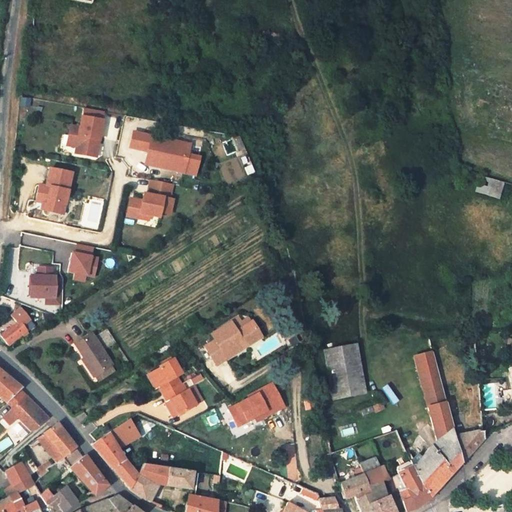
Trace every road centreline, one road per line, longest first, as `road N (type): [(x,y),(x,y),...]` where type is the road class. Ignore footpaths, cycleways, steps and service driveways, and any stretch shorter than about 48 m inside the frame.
road 1 (residential): [(120,169),(104,237),(22,224),(0,229)]
road 2 (tertiary): [(0,358),(63,419),(112,483)]
road 3 (unclassified): [(15,0),(0,131)]
